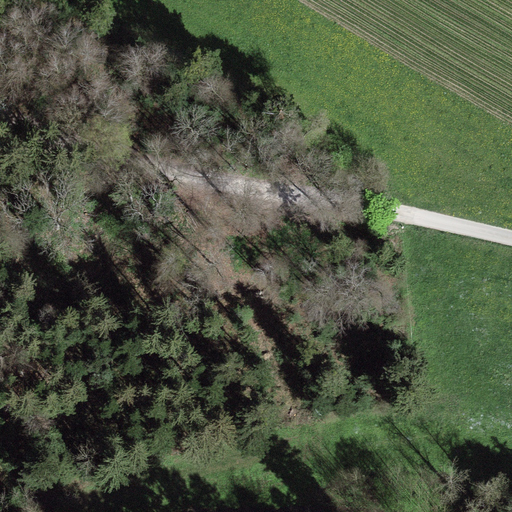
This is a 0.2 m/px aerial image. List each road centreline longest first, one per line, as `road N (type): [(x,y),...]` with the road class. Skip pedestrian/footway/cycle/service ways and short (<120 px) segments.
road 1 (track): [(393,208),(117,164),(0,126)]
road 2 (unclassified): [(511,236),(393,208)]
